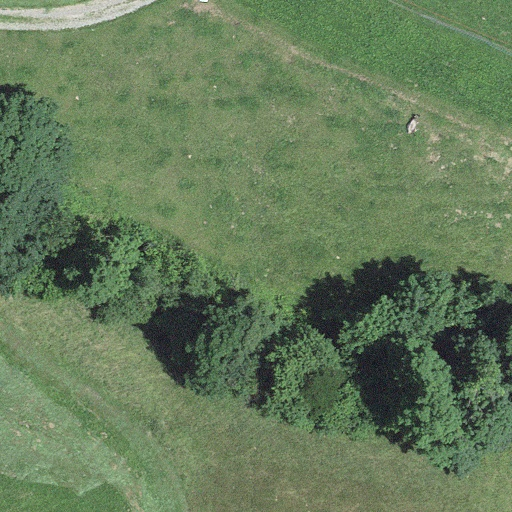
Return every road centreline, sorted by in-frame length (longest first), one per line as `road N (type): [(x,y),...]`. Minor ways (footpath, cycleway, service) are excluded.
road 1 (track): [(0,333),(40,370),(125,422),(170,483),(173,511)]
road 2 (track): [(140,0),(40,19),(0,17)]
